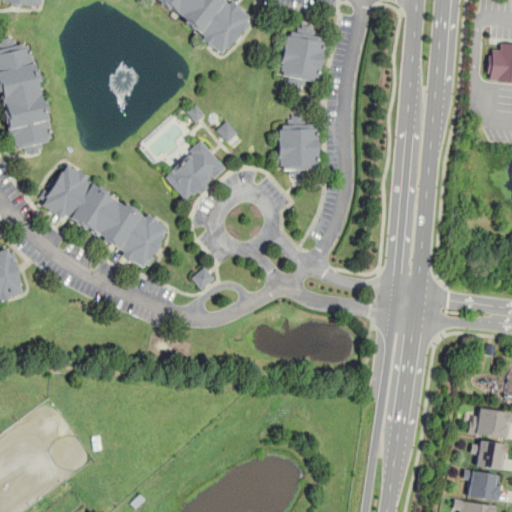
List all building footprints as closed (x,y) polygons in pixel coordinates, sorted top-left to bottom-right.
[(149,0),(225,51),(250,14),(229,0),(149,0)] [(284,31),(276,73),(286,75),(285,84),(302,87),(304,80),(315,82),(323,37),(313,35),(314,26),(296,23),(294,33),(284,31)] [(29,42),(14,45),(12,36),(0,38),(0,108),(8,149),(22,146),(24,154),(39,151),(37,141),(48,139),(29,42)] [(511,42),(498,41),(497,48),(488,47),(485,82),(511,84),(511,42)] [(194,104),(190,108),(185,111),(194,122),(203,114),(194,104)] [(315,124),(299,124),(299,116),(288,116),(288,125),(275,125),(275,169),(287,169),(287,178),(303,178),(303,171),(315,171),(315,124)] [(215,130),(225,120),(235,132),(225,141),(215,130)] [(224,165),(196,139),(170,167),(161,177),(188,203),(224,165)] [(144,266),(167,225),(62,166),(39,206),(144,266)] [(0,249),(0,297),(23,289),(8,247),(0,249)] [(211,278),(203,268),(191,279),(199,288),(211,278)] [(484,344),(493,345),(492,354),(483,353),(484,344)] [(504,438),(508,413),(471,406),(467,431),(504,438)] [(470,464),(499,468),(503,443),(473,439),(470,464)] [(495,499),(498,474),(463,469),(462,479),(467,480),(465,495),(495,499)] [(490,511),(491,504),(452,499),(450,511),(490,511)]
